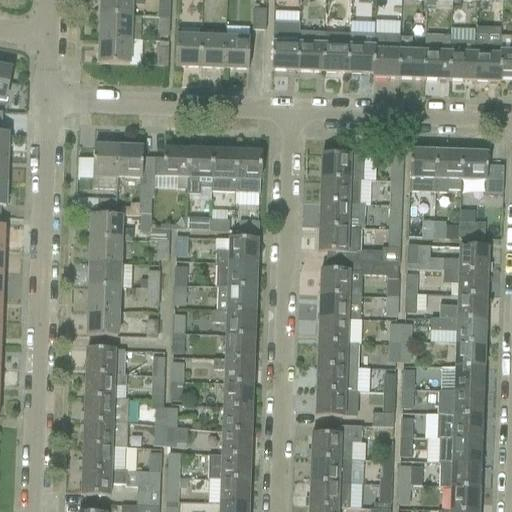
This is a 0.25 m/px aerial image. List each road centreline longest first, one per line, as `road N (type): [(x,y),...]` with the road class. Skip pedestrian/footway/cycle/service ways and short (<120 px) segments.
road 1 (residential): [(29,511),(43,103)]
road 2 (residential): [(278,511),(290,112)]
road 3 (residential): [(290,112),(43,103)]
road 4 (residential): [(511,120),(290,112)]
